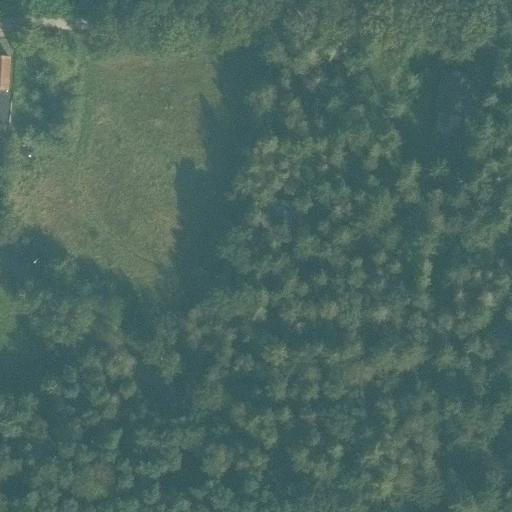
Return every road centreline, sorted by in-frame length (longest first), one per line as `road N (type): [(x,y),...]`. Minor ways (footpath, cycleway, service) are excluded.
road 1 (unclassified): [(0,254),(313,511)]
road 2 (track): [(165,17),(477,0)]
road 3 (unclassified): [(0,26),(165,17)]
